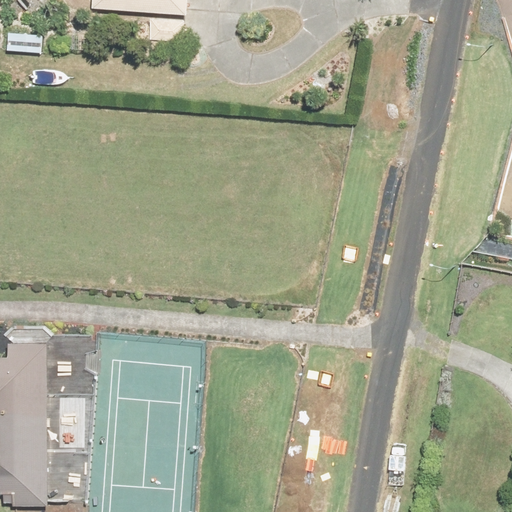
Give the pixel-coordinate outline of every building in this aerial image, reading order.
[(93,0),(93,6),(187,12),(187,0),(93,0)] [(150,38),(184,39),(185,17),(151,16),(150,38)] [(9,30),(8,47),(47,50),(48,34),(9,30)] [(68,45),(89,46),(89,34),(68,33),(68,45)] [(14,504),(16,504),(47,504),(47,342),(9,342),(9,354),(3,354),(0,353),(0,490),(14,491),(14,504)]
